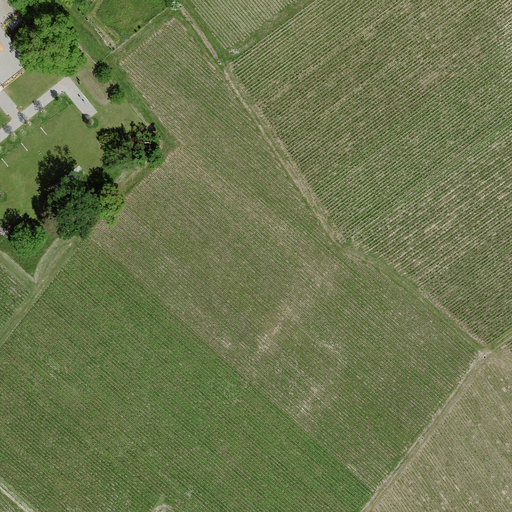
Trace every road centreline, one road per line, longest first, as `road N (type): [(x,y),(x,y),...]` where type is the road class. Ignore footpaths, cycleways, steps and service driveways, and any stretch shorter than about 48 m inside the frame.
road 1 (track): [(224,61),(335,239),(405,283),(480,348),(511,362)]
road 2 (track): [(511,334),(487,352),(363,511)]
road 3 (track): [(182,0),(224,61),(304,0)]
